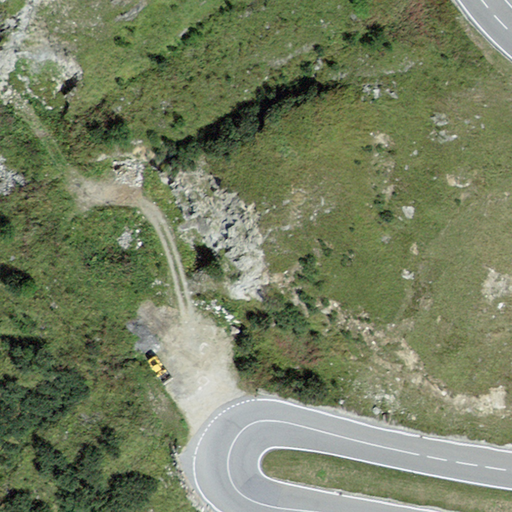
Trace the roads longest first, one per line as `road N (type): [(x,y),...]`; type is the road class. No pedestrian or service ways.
road 1 (primary): [(511,471),(264,419),(243,426),(231,442),(231,484),(253,501),(318,511)]
road 2 (track): [(231,442),(202,380),(171,247),(148,206),(121,194),(85,198)]
